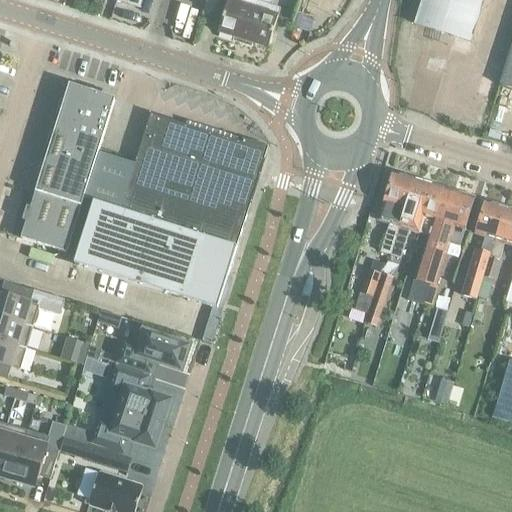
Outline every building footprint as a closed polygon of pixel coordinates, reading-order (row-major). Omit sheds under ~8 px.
[(116,0),(116,1),(140,9),(142,0),(116,0)] [(218,33),(243,41),(255,0),(244,0),(243,6),(228,1),(218,33)] [(255,0),(243,41),(268,49),(281,9),(272,6),(273,0),(255,0)] [(472,43),(485,0),(422,0),(415,25),(472,43)] [(296,28),(292,40),(306,45),(314,22),(297,16),(294,27),(296,28)] [(511,49),(501,85),(511,89),(511,49)] [(69,85),(36,193),(81,207),(115,99),(69,85)] [(120,211),(94,203),(74,265),(217,310),(268,148),(243,140),(242,144),(151,115),(120,211)] [(380,253),(390,256),(414,180),(407,177),(405,175),(399,173),(396,174),(393,173),(379,221),(389,224),(380,253)] [(408,230),(419,234),(423,218),(433,186),(431,185),(429,182),(423,181),(420,182),(414,180),(390,256),(399,259),(408,230)] [(415,283),(425,286),(453,192),(447,190),(445,187),(439,186),(436,186),(433,186),(423,218),(419,234),(429,237),(415,283)] [(453,192),(425,286),(428,287),(424,302),(431,304),(442,268),(441,268),(448,243),(449,243),(454,228),(464,231),(474,198),(471,197),(468,195),(463,193),(460,194),(453,192)] [(81,207),(36,193),(21,239),(67,254),(81,207)] [(490,258),(505,208),(499,206),(497,204),(491,202),(488,203),(485,202),(475,234),(485,237),(481,251),(476,250),(462,296),(476,301),(477,298),(483,277),(487,265),(489,258),(490,258)] [(511,210),(505,208),(490,258),(489,258),(487,265),(489,266),(485,278),(494,280),(505,243),(511,245),(511,210)] [(379,276),(388,263),(375,259),(370,273),(379,276)] [(373,302),(374,300),(381,277),(379,276),(370,273),(368,272),(361,295),(362,295),(357,311),(369,315),(373,302)] [(485,278),(483,277),(477,298),(487,301),(494,280),(485,278)] [(0,295),(0,318),(24,326),(33,329),(40,307),(31,305),(34,292),(4,283),(1,296),(0,295)] [(384,306),(373,302),(369,315),(367,320),(378,324),(384,306)] [(432,329),(442,332),(447,313),(437,310),(432,329)] [(0,341),(18,347),(24,326),(0,318),(0,341)] [(133,330),(128,346),(121,343),(114,364),(148,374),(151,362),(179,371),(187,346),(133,330)] [(27,350),(18,347),(0,341),(0,378),(8,381),(12,368),(21,371),(27,350)] [(90,346),(82,343),(76,364),(84,367),(90,346)] [(102,352),(90,348),(87,359),(99,362),(102,352)] [(88,360),(85,369),(92,371),(95,362),(88,360)] [(493,419),(511,425),(511,421),(511,362),(510,362),(493,419)] [(170,400),(148,394),(148,395),(142,393),(146,379),(113,369),(106,392),(114,395),(109,409),(163,425),(170,400)] [(454,384),(442,381),(435,402),(447,406),(454,384)] [(464,391),(453,388),(448,405),(459,408),(464,391)] [(4,397),(16,400),(18,392),(7,389),(4,397)] [(18,392),(16,400),(27,404),(29,395),(18,392)] [(105,424),(97,421),(90,445),(123,455),(128,441),(134,442),(133,444),(155,450),(163,425),(109,409),(105,424)] [(0,423),(0,452),(8,426),(0,423)] [(29,432),(8,426),(0,452),(0,477),(14,482),(26,441),(29,432)] [(29,432),(26,441),(14,482),(35,489),(39,477),(51,481),(60,451),(48,448),(50,438),(29,432)] [(64,440),(60,452),(83,459),(87,447),(64,440)] [(100,473),(99,473),(89,506),(105,511),(104,511),(106,511),(135,511),(143,487),(142,487),(100,474),(100,473)]
